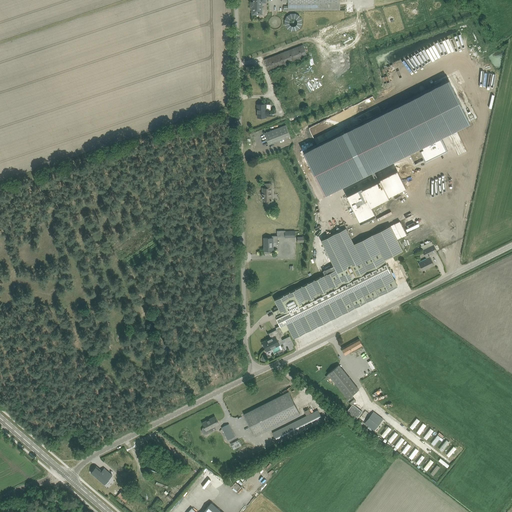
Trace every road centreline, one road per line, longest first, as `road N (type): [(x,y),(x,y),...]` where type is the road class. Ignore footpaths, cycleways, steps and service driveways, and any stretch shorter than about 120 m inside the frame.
road 1 (unclassified): [(254,373),(246,341),(236,0)]
road 2 (unclassified): [(254,373),(511,246)]
road 3 (unclassified): [(67,475),(254,373)]
